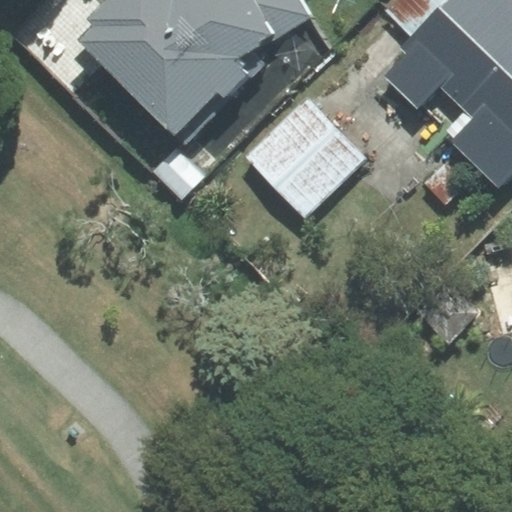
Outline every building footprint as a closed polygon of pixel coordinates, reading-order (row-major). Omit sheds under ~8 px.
[(197,141),(265,69),(260,52),(293,26),(296,31),(321,15),(312,0),(119,0),(107,13),(112,19),(107,26),(103,22),(90,36),(197,141)] [(424,39),(461,0),(403,0),(394,10),(424,39)] [(511,0),(461,0),(424,39),(394,70),(432,105),(452,84),(477,107),(455,130),(511,184),(511,0)] [(345,126),(317,96),(256,154),(313,214),(374,156),(345,126)] [(211,174),(183,148),(161,171),(189,198),(211,174)] [(458,281),(427,312),(457,342),(488,311),(458,281)]
